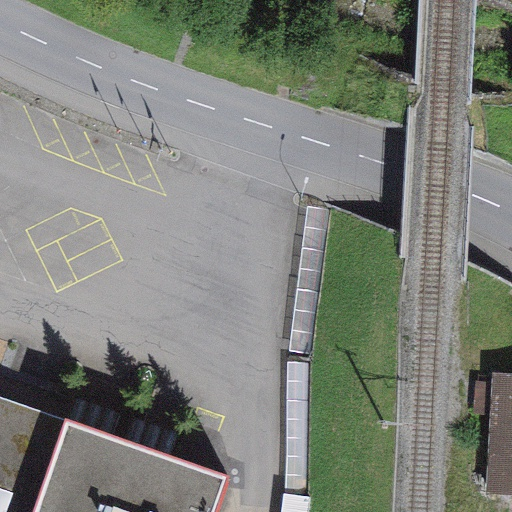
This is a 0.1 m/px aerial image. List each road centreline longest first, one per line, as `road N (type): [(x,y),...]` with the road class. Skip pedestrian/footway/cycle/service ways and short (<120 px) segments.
road 1 (unclassified): [(0,20),(124,76),(511,213)]
road 2 (unknown): [(0,171),(285,286)]
road 3 (unknown): [(0,325),(280,433)]
road 4 (unknown): [(285,286),(280,433)]
